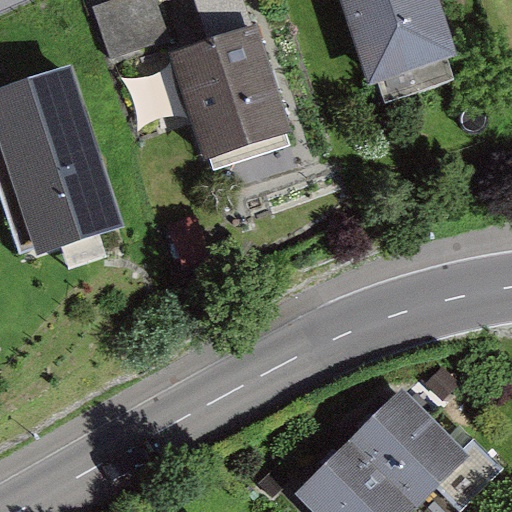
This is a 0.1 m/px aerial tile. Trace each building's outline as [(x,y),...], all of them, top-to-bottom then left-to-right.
[(290,151),(239,0),(194,0),(212,53),(178,65),(215,176),(290,151)] [(341,0),(371,92),(380,90),(386,111),(451,90),(444,67),(449,65),(428,0),(341,0)] [(71,75),(0,98),(0,152),(38,265),(125,236),(71,75)] [(475,463),(408,396),(360,443),(427,511),(475,463)] [(360,443),(310,493),(329,511),(425,511),(427,511),(360,443)]
